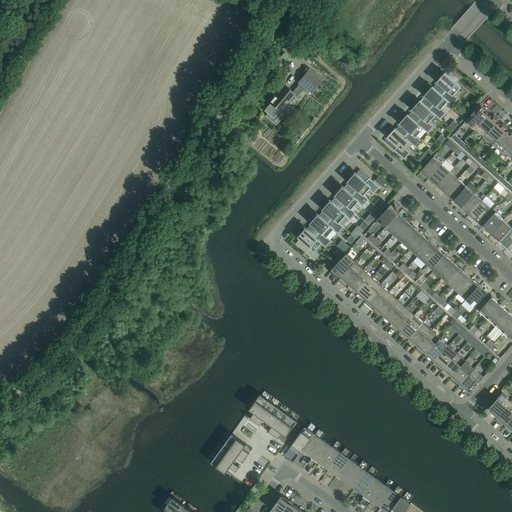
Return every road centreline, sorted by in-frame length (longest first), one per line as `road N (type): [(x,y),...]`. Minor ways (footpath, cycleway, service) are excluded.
road 1 (unclassified): [(0,401),(84,325),(287,0)]
road 2 (residential): [(459,416),(277,253),(275,233),(358,143)]
road 3 (residential): [(511,281),(358,143)]
road 4 (residential): [(358,143),(445,45)]
road 5 (residential): [(345,511),(286,468),(254,511)]
